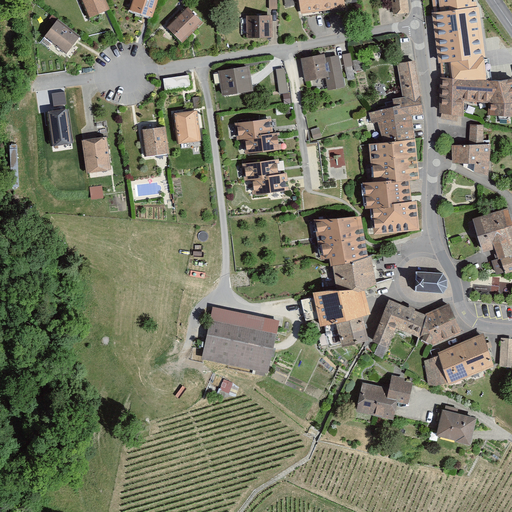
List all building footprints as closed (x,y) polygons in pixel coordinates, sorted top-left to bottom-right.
[(80,0),(86,17),(106,10),(102,0),(80,0)] [(132,0),(129,11),(150,17),(155,0),(132,0)] [(296,0),(299,15),(344,8),(342,0),(296,0)] [(387,0),(389,17),(410,14),(408,0),(387,0)] [(471,0),(432,0),(435,14),(476,8),(476,2),(471,1),(471,0)] [(187,6),(165,27),(180,43),(202,22),(187,6)] [(435,14),(432,15),(439,63),(441,63),(482,58),(485,58),(479,8),(476,8),(435,14)] [(271,17),(247,17),(248,39),(272,38),(271,17)] [(78,37),(57,20),(43,38),(64,55),(78,37)] [(297,57),(301,82),(327,78),(329,90),(343,87),(338,57),(325,59),(324,53),(297,57)] [(485,82),(482,58),(441,63),(443,79),(485,82)] [(414,62),(397,65),(402,98),(391,99),(392,108),(420,104),(414,62)] [(248,66),(216,72),(221,97),(252,91),(248,66)] [(282,68),(273,70),(278,95),(287,93),(282,68)] [(165,88),(191,86),(189,75),(164,77),(165,88)] [(443,79),(439,79),(439,89),(439,110),(456,111),(465,113),(465,102),(489,105),(488,117),(511,117),(511,80),(497,82),(485,82),(443,79)] [(390,108),(366,111),(368,125),(377,124),(380,144),(416,138),(413,117),(421,116),(420,104),(392,108),(390,108)] [(173,113),(178,146),(198,143),(194,110),(173,113)] [(270,121),(234,124),(235,140),(243,139),(245,154),(281,150),(279,131),(271,131),(270,121)] [(496,125),(467,124),(467,144),(488,144),(496,144),(496,125)] [(164,127),(141,130),(145,158),(168,155),(164,127)] [(106,138),(81,141),(86,174),(111,170),(106,138)] [(408,181),(419,180),(416,138),(380,144),(367,143),(371,182),(392,179),(392,182),(408,181)] [(449,144),(449,163),(489,163),(488,144),(467,144),(449,144)] [(276,161),(241,165),(243,181),(252,181),(253,194),(289,191),(288,171),(277,172),(276,161)] [(371,182),(360,183),(364,208),(372,209),(390,207),(390,203),(411,202),(408,181),(392,182),(392,179),(371,182)] [(372,209),(374,234),(418,231),(416,201),(411,202),(390,203),(390,207),(372,209)] [(511,220),(508,208),(472,220),(482,251),(495,247),(504,276),(511,273),(511,220)] [(357,214),(314,222),(320,257),(327,256),(330,267),(372,258),(363,212),(357,214)] [(336,291),(314,295),(321,326),(335,323),(363,318),(371,314),(366,291),(379,288),(372,258),(330,267),(336,291)] [(416,272),(415,291),(442,293),(447,289),(448,281),(443,274),(426,273),(416,272)] [(425,315),(389,300),(370,340),(387,348),(395,329),(420,339),(425,315)] [(425,315),(420,339),(430,345),(460,333),(447,304),(425,315)] [(335,323),(339,346),(367,341),(363,318),(335,323)] [(210,320),(201,360),(267,374),(275,333),(210,320)] [(426,384),(446,383),(495,367),(483,335),(438,354),(438,359),(424,363),(426,384)] [(511,340),(500,340),(499,368),(511,368),(511,340)] [(361,384),(355,414),(393,421),(396,404),(409,406),(413,381),(391,377),(388,389),(361,384)] [(225,397),(230,385),(222,382),(217,394),(225,397)] [(441,411),(435,438),(471,445),(476,419),(441,411)]
